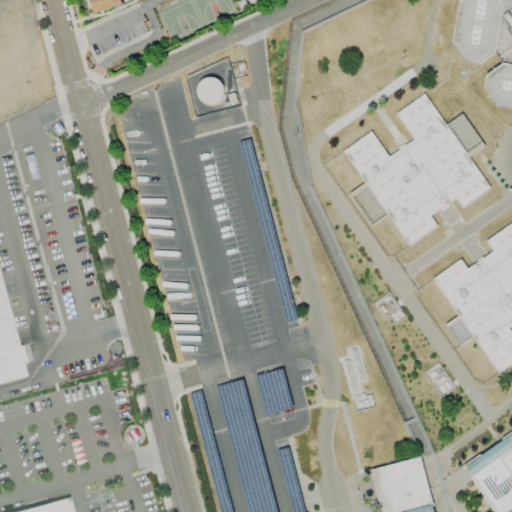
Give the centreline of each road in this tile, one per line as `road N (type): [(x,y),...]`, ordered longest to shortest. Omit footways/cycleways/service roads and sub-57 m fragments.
road 1 (residential): [(186,511),(54,0)]
road 2 (residential): [(300,0),(78,101)]
